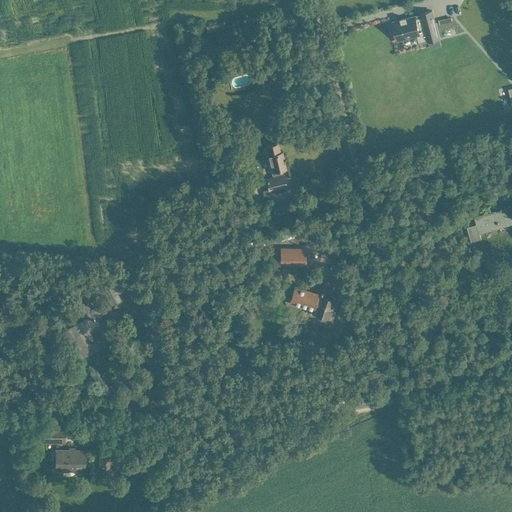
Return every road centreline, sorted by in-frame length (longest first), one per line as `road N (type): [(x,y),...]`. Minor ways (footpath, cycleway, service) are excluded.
road 1 (unclassified): [(0,398),(332,406),(418,386)]
road 2 (unclassified): [(418,386),(314,5)]
road 3 (unclassified): [(314,5),(0,48)]
